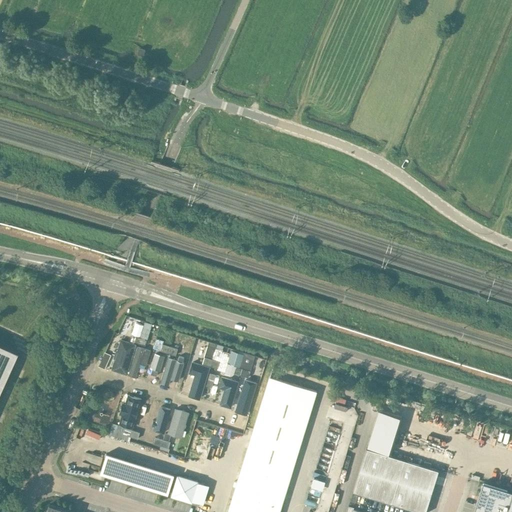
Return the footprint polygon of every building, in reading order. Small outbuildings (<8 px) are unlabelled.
[(137,343),(139,337),(132,334),(130,341),(137,343)] [(139,337),(137,343),(145,345),(147,339),(139,337)] [(135,345),(121,341),(112,370),(126,374),(135,345)] [(0,387),(16,351),(0,343),(0,387)] [(168,352),(170,346),(163,344),(161,350),(168,352)] [(151,351),(137,346),(128,375),(142,379),(151,351)] [(170,346),(168,352),(176,355),(178,348),(170,346)] [(210,365),(212,359),(205,356),(203,363),(210,365)] [(160,361),(150,358),(143,379),(154,382),(160,361)] [(178,361),(166,358),(158,384),(171,388),(178,361)] [(212,359),(210,365),(218,368),(220,361),(212,359)] [(207,369),(194,365),(185,392),(199,396),(207,369)] [(236,366),(234,373),(241,375),(243,368),(236,366)] [(241,375),(248,377),(250,370),(243,368),(241,375)] [(278,511),(316,391),(269,376),(228,511),(232,511),(278,511)] [(231,406),(239,382),(227,378),(219,402),(231,406)] [(246,411),(255,383),(241,379),(233,407),(246,411)] [(118,423),(133,428),(142,398),(127,393),(118,423)] [(152,429),(165,433),(173,407),(160,403),(152,429)] [(188,412),(174,407),(166,433),(180,438),(188,412)] [(123,434),(130,436),(132,430),(125,428),(123,434)] [(132,430),(130,436),(138,439),(139,432),(132,430)] [(161,446),(163,439),(155,437),(153,443),(161,446)] [(163,439),(161,446),(168,448),(170,441),(163,439)] [(425,511),(438,470),(366,448),(353,491),(419,511),(425,511)] [(106,453),(100,473),(168,494),(174,474),(106,453)] [(198,481),(178,475),(172,495),(191,501),(198,481)] [(314,477),(311,486),(317,488),(319,479),(314,477)] [(511,511),(511,490),(483,482),(474,511),(475,511),(511,511)]
